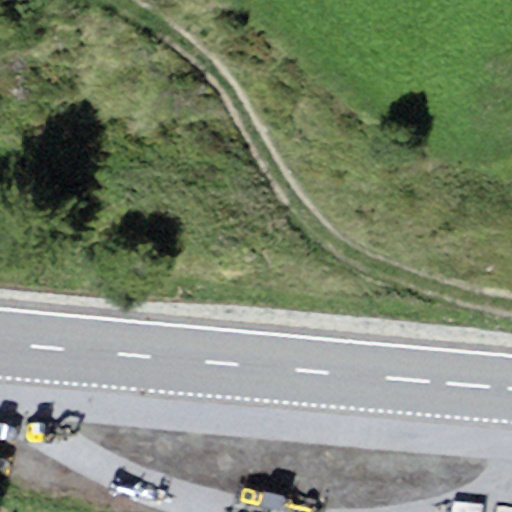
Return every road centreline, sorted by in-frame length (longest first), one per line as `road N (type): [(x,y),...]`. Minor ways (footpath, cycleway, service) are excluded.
road 1 (primary): [(511,387),(0,338)]
road 2 (track): [(511,303),(372,261),(330,235),(232,83),(138,0)]
